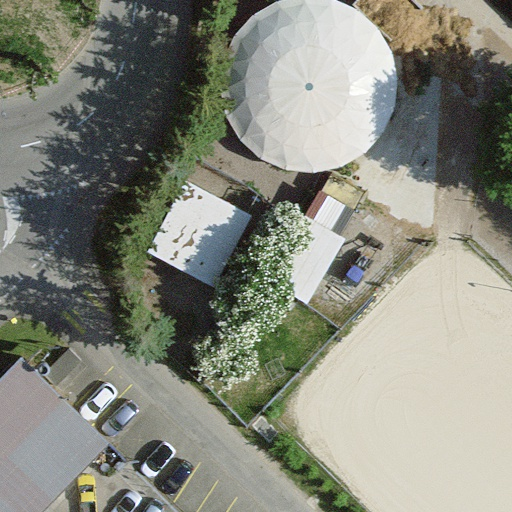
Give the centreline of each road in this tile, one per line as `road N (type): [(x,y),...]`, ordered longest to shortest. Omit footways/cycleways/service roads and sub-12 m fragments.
road 1 (residential): [(8,241),(296,511)]
road 2 (residential): [(13,150),(52,140),(95,111),(131,44),(138,0)]
